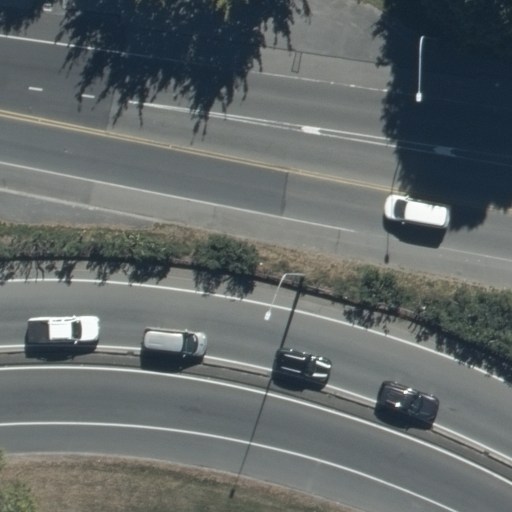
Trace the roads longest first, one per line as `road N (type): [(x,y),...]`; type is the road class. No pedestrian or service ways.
road 1 (secondary): [(511,511),(399,460),(240,414),(141,398),(0,397)]
road 2 (secondary): [(0,312),(247,327),(356,353),(511,418)]
road 3 (secondary): [(511,245),(401,227),(0,119)]
road 4 (secondary): [(76,82),(264,137),(511,186)]
road 5 (secondary): [(76,82),(511,137)]
